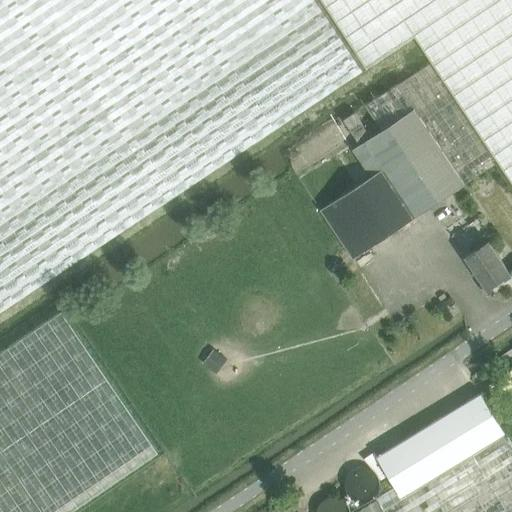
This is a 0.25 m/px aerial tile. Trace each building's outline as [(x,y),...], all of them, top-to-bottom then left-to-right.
[(0,0),(0,313),(363,71),(315,0),(0,0)] [(511,0),(324,0),(368,66),(417,33),(434,60),(404,80),(385,92),(365,106),(381,131),(415,109),(461,178),(465,184),(499,161),(511,180),(511,0)] [(340,197),(322,209),(354,258),(372,246),(465,184),(461,178),(415,109),(381,131),(372,137),(353,149),(372,176),(340,197)] [(355,112),(344,119),(358,141),(369,133),(355,112)] [(477,250),(466,257),(487,288),(511,273),(490,241),(488,242),(483,235),(472,242),(477,250)] [(0,511),(70,511),(159,452),(62,311),(0,353),(0,511)] [(378,456),(396,485),(404,498),(506,433),(481,393),(378,456)] [(404,498),(396,485),(380,496),(390,511),(511,511),(511,443),(506,433),(404,498)]
